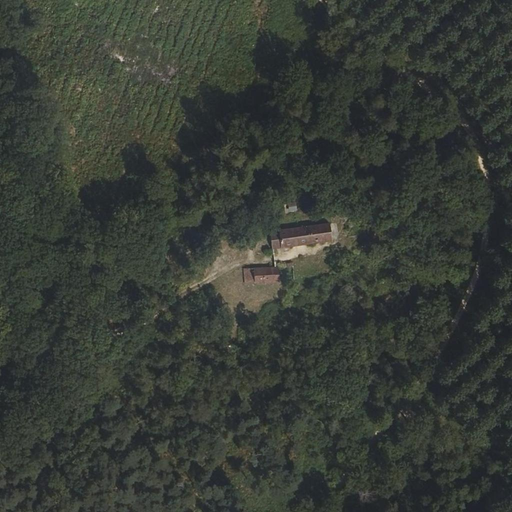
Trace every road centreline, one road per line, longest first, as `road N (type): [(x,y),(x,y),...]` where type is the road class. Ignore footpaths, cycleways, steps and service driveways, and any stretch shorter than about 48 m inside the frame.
road 1 (track): [(315,0),(456,119),(491,184),(484,272),(433,390),(331,511)]
road 2 (track): [(511,502),(412,415)]
